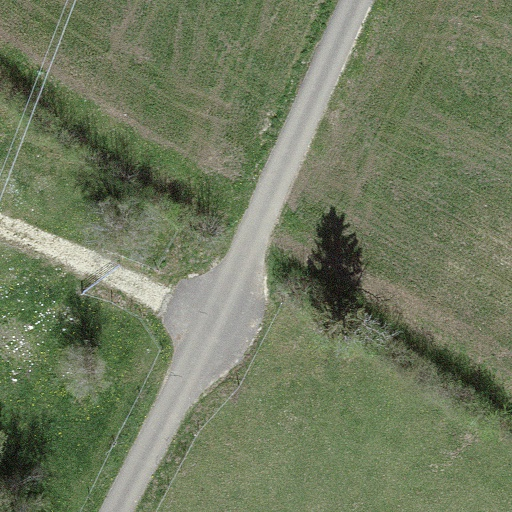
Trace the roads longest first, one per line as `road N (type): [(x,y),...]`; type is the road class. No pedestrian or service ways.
road 1 (track): [(115,511),(215,315),(357,0)]
road 2 (track): [(215,315),(79,263),(0,221)]
